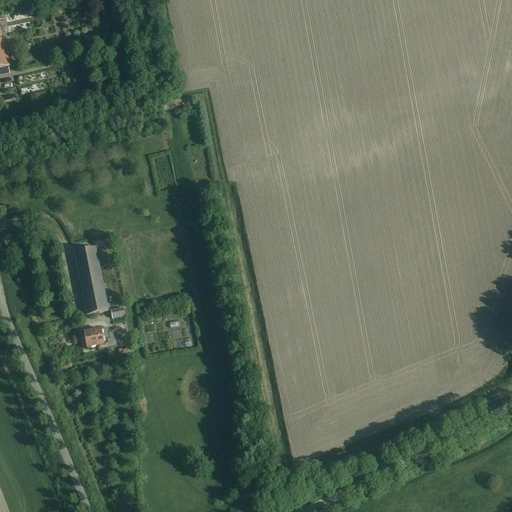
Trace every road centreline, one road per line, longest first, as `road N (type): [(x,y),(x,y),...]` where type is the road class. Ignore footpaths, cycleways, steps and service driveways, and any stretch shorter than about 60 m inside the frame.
road 1 (unclassified): [(305,511),(511,406)]
road 2 (unclassified): [(86,511),(0,303)]
